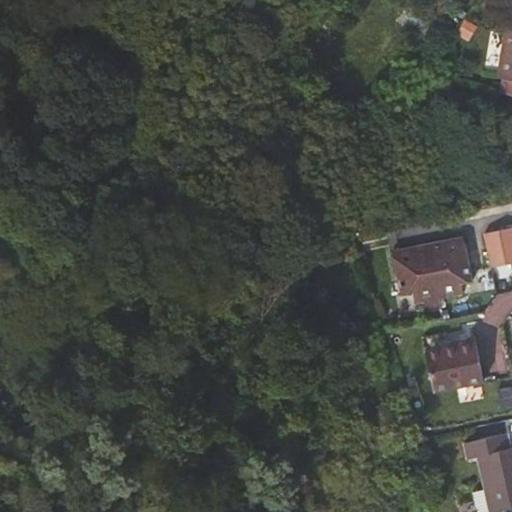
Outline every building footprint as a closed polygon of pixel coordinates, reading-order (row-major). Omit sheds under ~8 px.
[(511,22),(507,22),(500,74),(511,75),(511,22)] [(511,226),(484,232),(491,265),(511,261),(511,226)] [(471,277),(464,235),(393,247),(401,294),(416,291),(418,303),(427,301),(428,309),(442,307),(440,296),(462,292),(460,279),(471,277)] [(434,390),(484,379),(475,336),(424,347),(434,390)] [(511,511),(511,447),(506,429),(464,439),(468,455),(477,453),(490,511),(511,511)]
